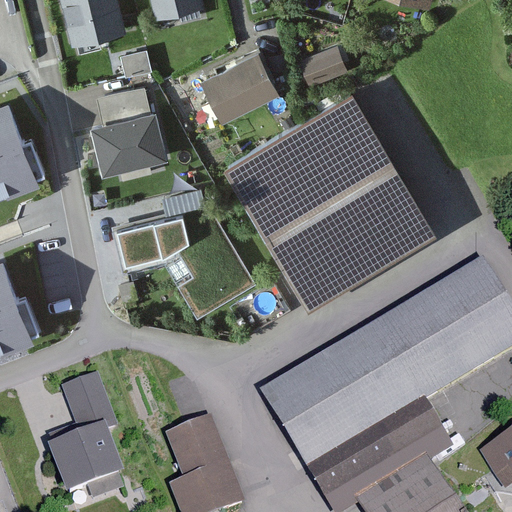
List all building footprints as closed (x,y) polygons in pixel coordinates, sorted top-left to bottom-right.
[(63,0),(72,38),(126,26),(120,0),(63,0)] [(152,0),(156,13),(203,2),(202,0),(152,0)] [(131,63),(156,58),(151,37),(126,43),(131,63)] [(280,89),(260,49),(203,77),(222,117),(280,89)] [(285,52),(272,53),(274,69),(287,67),(285,52)] [(98,97),(103,119),(150,107),(145,85),(98,97)] [(353,89),(223,161),(311,309),(438,235),(353,89)] [(9,95),(0,98),(0,189),(40,174),(9,95)] [(103,119),(92,122),(104,168),(169,152),(157,105),(150,107),(103,119)] [(162,195),(166,214),(206,206),(202,187),(162,195)] [(166,214),(119,223),(126,261),(164,254),(201,313),(255,279),(209,205),(206,206),(166,214)] [(3,251),(0,251),(0,347),(35,334),(3,251)] [(511,349),(511,312),(482,262),(262,392),(309,470),(427,400),(511,349)] [(134,279),(120,282),(123,299),(138,296),(134,279)] [(99,374),(62,388),(80,434),(48,446),(66,495),(88,486),(120,475),(124,473),(108,431),(119,427),(99,374)] [(427,400),(309,470),(334,511),(342,511),(359,502),(429,459),(454,444),(427,400)] [(213,420),(168,436),(185,479),(171,485),(180,511),(217,511),(244,502),(213,420)] [(511,433),(483,451),(495,471),(485,475),(497,494),(511,497),(511,433)] [(463,511),(429,459),(359,502),(365,511),(463,511)] [(461,472),(459,480),(472,484),(475,475),(461,472)] [(120,475),(88,486),(94,500),(125,489),(120,475)]
